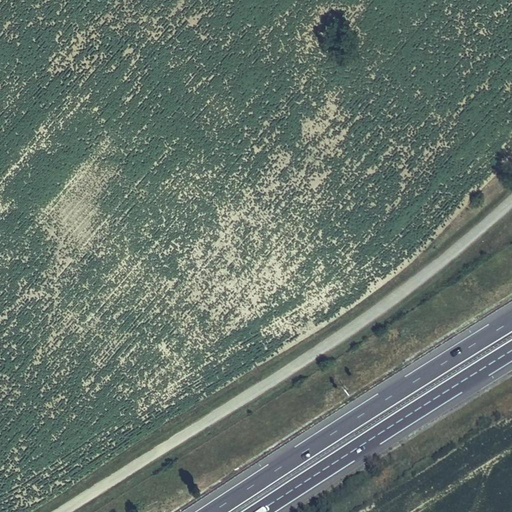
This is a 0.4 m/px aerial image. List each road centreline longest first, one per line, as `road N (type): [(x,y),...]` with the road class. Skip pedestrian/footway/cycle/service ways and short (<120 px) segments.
road 1 (motorway): [(511,321),(212,511)]
road 2 (motorway): [(257,511),(511,350)]
